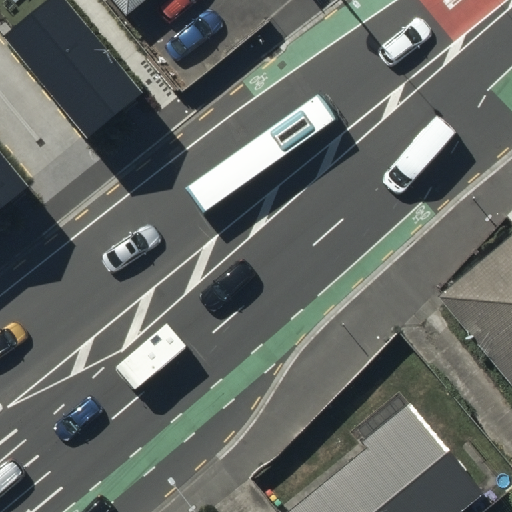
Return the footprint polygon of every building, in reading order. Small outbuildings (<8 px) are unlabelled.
[(110,0),(128,21),(152,0),(110,0)] [(60,2),(6,47),(90,146),(144,102),(60,2)] [(0,157),(0,219),(30,194),(0,157)] [(511,239),(434,304),(511,398),(511,239)] [(467,511),(480,502),(411,417),(296,511),(467,511)]
